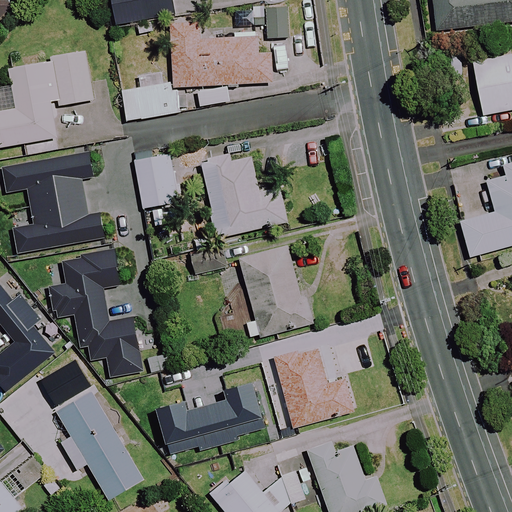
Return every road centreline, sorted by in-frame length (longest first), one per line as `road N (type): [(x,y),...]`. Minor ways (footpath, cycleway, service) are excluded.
road 1 (tertiary): [(492,511),(399,228),(359,0)]
road 2 (unknown): [(377,114),(326,112),(122,146),(119,167),(167,357)]
